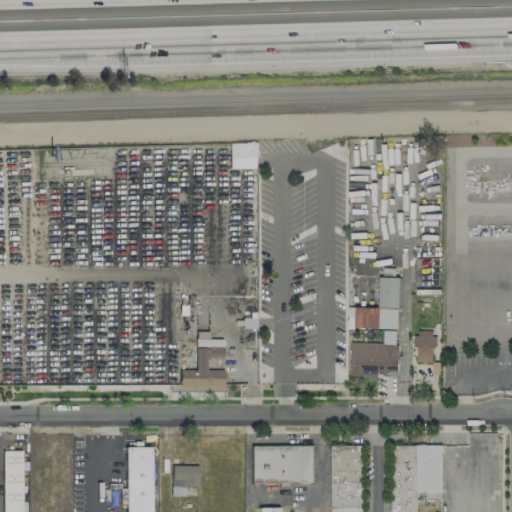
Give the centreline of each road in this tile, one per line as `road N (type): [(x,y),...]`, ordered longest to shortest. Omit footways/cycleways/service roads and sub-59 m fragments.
road 1 (residential): [(0,411),(511,413)]
road 2 (motorway): [(104,40),(511,27)]
